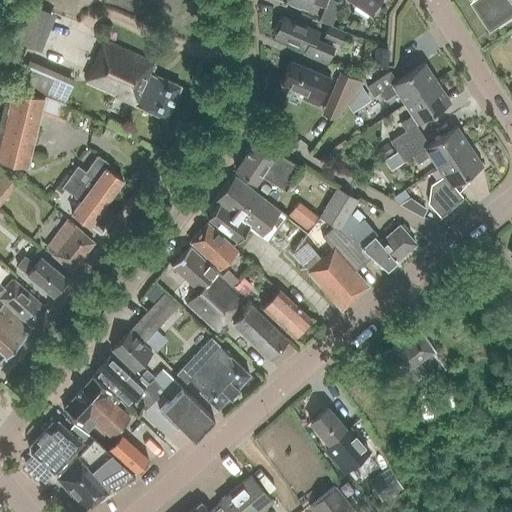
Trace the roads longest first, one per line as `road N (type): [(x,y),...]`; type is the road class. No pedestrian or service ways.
road 1 (tertiary): [(142,511),(452,247)]
road 2 (residential): [(0,440),(184,202)]
road 3 (residential): [(452,247),(239,120)]
road 4 (tertiary): [(511,131),(431,0)]
road 5 (residential): [(239,120),(248,93),(245,0)]
